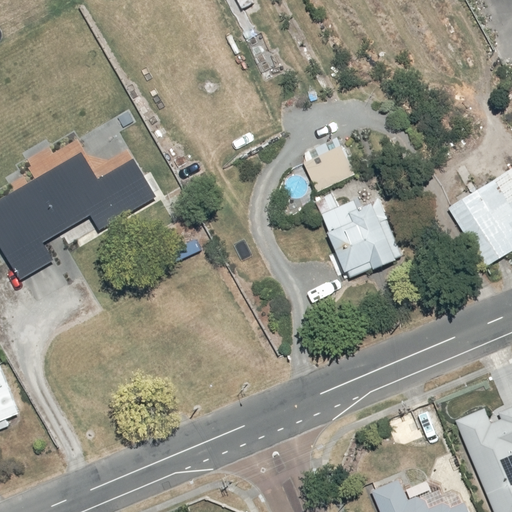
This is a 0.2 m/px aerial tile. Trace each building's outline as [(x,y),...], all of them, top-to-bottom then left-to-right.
[(305,153),(321,188),(357,172),(342,137),(305,153)] [(84,154),(0,203),(0,241),(22,278),(55,259),(46,244),(92,217),(101,231),(159,197),(136,159),(100,180),(84,154)] [(511,172),(454,208),(497,277),(511,267),(511,172)] [(373,178),(321,200),(355,278),(379,268),(381,273),(409,261),(373,178)] [(0,429),(1,432),(17,426),(14,420),(26,415),(5,362),(0,364),(0,429)] [(492,409),(464,420),(501,511),(511,511),(511,406),(494,414),(492,409)] [(472,511),(470,507),(415,508),(404,481),(377,493),(385,511),(472,511)]
